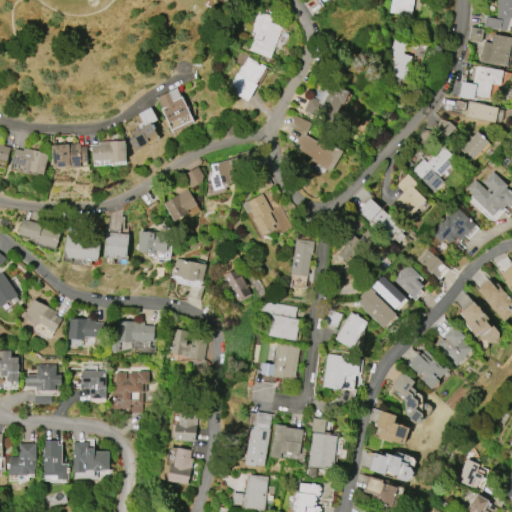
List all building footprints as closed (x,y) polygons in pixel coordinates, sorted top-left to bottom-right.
[(414,0),(411,17),(389,13),(391,0),(414,0)] [(497,17),(497,0),(511,0),(511,26),(510,27),(510,31),(483,27),(485,17),(497,17)] [(270,58),(249,50),(256,32),(252,31),(253,28),(252,27),(258,10),(272,16),(270,22),(282,27),(270,58)] [(481,42),(483,29),(469,27),(468,40),(481,42)] [(480,62),(484,41),(491,43),(493,34),(511,37),(511,45),(508,66),(501,64),(500,65),(480,62)] [(404,80),(383,73),(394,40),(407,44),(404,54),(412,57),(404,80)] [(248,101),(228,90),(243,64),(244,64),(248,57),(266,67),(256,83),(258,84),(248,101)] [(478,66),(504,70),(501,86),(492,84),(490,98),(474,95),(473,99),(458,97),(460,81),(475,84),(478,66)] [(306,111),(311,97),(322,101),(330,82),(350,91),(344,104),(341,103),(333,122),(306,111)] [(159,96),(178,88),(182,97),(183,96),(195,123),(173,133),(162,108),(164,107),(159,96)] [(469,101),(499,107),(495,123),(466,117),(469,101)] [(135,128),(139,125),(139,124),(143,122),(138,114),(151,106),(159,120),(152,124),(158,134),(148,140),(150,143),(143,147),(144,148),(137,152),(130,140),(133,138),(131,136),(133,135),(131,132),(136,129),(135,128)] [(331,172),(312,160),(313,158),(295,146),(303,133),(291,125),(297,115),(311,124),(305,133),(328,147),(330,144),(344,152),(331,172)] [(489,142),(471,160),(460,150),(468,142),(466,140),(471,135),(472,137),(477,131),(489,142)] [(111,159),(93,161),(92,146),(100,146),(100,142),(126,140),(127,161),(111,162),(111,159)] [(11,148),(7,162),(0,160),(0,141),(4,142),(3,146),(11,148)] [(55,167),(53,146),(81,143),(81,147),(87,146),(88,161),(81,162),(82,167),(69,168),(69,166),(55,167)] [(12,163),(15,149),(24,150),(24,148),(49,153),(45,174),(30,170),(29,175),(23,173),(24,166),(12,163)] [(425,163),(435,153),(437,155),(444,148),(457,160),(440,177),(444,181),(433,191),(411,169),(422,159),(425,163)] [(213,191),(209,178),(211,173),(209,165),(234,158),(241,182),(213,191)] [(190,187),(204,182),(199,167),(184,172),(190,187)] [(484,182),(492,172),(507,185),(505,188),(511,195),(511,204),(511,206),(509,205),(508,206),(506,205),(503,208),(504,208),(494,220),(487,218),(468,199),(473,193),(467,188),(475,180),(485,190),(488,186),(484,182)] [(396,185),(407,174),(430,196),(408,219),(393,204),(404,192),(396,185)] [(188,189),(196,204),(187,209),(189,212),(173,220),(164,203),(178,194),(188,189)] [(262,194),(272,211),(270,213),(275,223),(272,225),(275,229),(263,235),(254,219),(255,218),(251,211),(247,213),(242,205),(262,194)] [(357,212),(371,197),(401,225),(388,240),(360,214),(357,212)] [(476,225),(462,240),(457,236),(450,244),(444,239),(441,242),(432,234),(438,227),(437,226),(443,220),(444,221),(447,218),(446,216),(450,211),(451,212),(456,207),(476,225)] [(57,247),(36,242),(37,239),(18,234),(22,218),(43,224),(42,227),(61,231),(57,247)] [(139,251),(141,230),(168,233),(166,252),(156,251),(156,252),(139,251)] [(352,234),(359,240),(368,231),(377,239),(351,267),(338,255),(345,247),(342,245),(352,234)] [(127,260),(104,257),(107,232),(129,234),(127,260)] [(98,261),(64,256),(67,237),(101,242),(98,261)] [(291,274),(296,239),(314,241),(313,255),(310,255),(308,276),(291,274)] [(416,261),(427,249),(446,266),(436,277),(432,273),(431,275),(425,270),(428,267),(423,264),(421,266),(416,261)] [(172,275),(175,258),(206,263),(203,280),(172,275)] [(393,279),(406,264),(422,278),(419,282),(423,286),(413,297),(393,279)] [(511,290),(508,286),(510,284),(501,274),(511,264),(511,290)] [(239,302),(224,275),(238,267),(249,286),(248,287),(252,294),(239,302)] [(1,308),(0,306),(0,272),(1,272),(18,296),(17,296),(20,301),(17,303),(14,299),(1,308)] [(406,297),(395,309),(372,287),(382,276),(406,297)] [(477,289),(489,279),(494,285),(497,283),(511,301),(511,314),(503,322),(483,297),(483,296),(477,289)] [(201,299),(201,286),(188,286),(188,298),(201,299)] [(383,327),(363,308),(364,307),(357,300),(369,287),(375,293),(373,294),(394,314),(383,327)] [(267,334),(271,316),(259,309),(266,299),(275,304),(295,307),(293,318),(297,319),(294,338),(267,334)] [(24,316),(34,300),(40,304),(41,303),(57,312),(56,315),(62,319),(55,332),(40,323),(39,325),(24,316)] [(460,313),(473,301),(484,314),(480,317),(484,322),(486,320),(492,327),(494,325),(500,332),(501,333),(500,340),(495,344),(488,343),(485,339),(483,341),(478,335),(476,337),(471,332),(465,325),(466,320),(460,313)] [(368,322),(361,335),(351,352),(333,342),(337,335),(350,312),(368,322)] [(69,337),(70,318),(103,320),(102,338),(86,337),(86,338),(69,337)] [(133,340),(133,343),(117,341),(117,340),(118,320),(145,322),(145,325),(152,326),(152,330),(155,330),(154,339),(154,340),(140,339),(133,340)] [(195,338),(196,334),(208,336),(208,338),(204,360),(188,357),(189,356),(170,353),(173,339),(175,326),(188,329),(186,338),(185,346),(190,347),(191,343),(194,344),(195,338)] [(447,333),(454,326),(461,332),(465,337),(463,340),(472,349),(457,365),(452,360),(450,361),(434,346),(444,337),(447,333)] [(295,380),(272,376),(276,344),(300,347),(295,380)] [(449,369),(431,389),(420,380),(425,375),(422,372),(420,375),(408,364),(417,353),(420,356),(427,348),(449,369)] [(0,351),(11,351),(11,357),(18,357),(19,382),(7,382),(7,376),(0,377),(0,351)] [(323,387),(327,354),(358,358),(356,374),(345,373),(343,390),(323,387)] [(37,365),(56,365),(56,375),(62,375),(62,385),(60,385),(60,395),(53,395),(53,404),(35,404),(34,389),(38,389),(38,387),(26,387),(26,374),(37,374),(37,365)] [(81,371),(106,371),(106,377),(107,377),(107,383),(106,383),(106,399),(91,399),(91,388),(84,388),(84,384),(81,384),(81,371)] [(115,372),(125,372),(125,378),(129,378),(129,372),(137,372),(137,371),(147,371),(146,381),(145,381),(144,390),(141,390),(140,411),(130,411),(130,406),(113,407),(113,391),(115,391),(115,372)] [(391,386),(402,372),(415,381),(411,386),(415,389),(416,394),(414,398),(418,401),(418,406),(416,409),(423,415),(423,419),(420,423),(415,423),(408,417),(406,413),(405,400),(398,395),(400,393),(391,386)] [(179,411),(196,412),(194,442),(174,441),(175,424),(178,424),(179,411)] [(257,411),(272,414),(262,471),(243,467),(251,427),(254,428),(257,411)] [(376,427),(381,411),(396,416),(394,423),(410,428),(405,443),(402,442),(401,444),(393,441),(392,443),(379,439),(382,428),(376,427)] [(313,418),(326,419),(325,431),(331,431),(330,435),(337,435),(334,469),(308,466),(311,432),(322,433),(322,431),(312,430),(313,418)] [(270,457),(275,424),(286,426),(286,427),(303,430),(299,456),(282,453),(281,459),(270,457)] [(69,464),(70,479),(58,480),(58,476),(42,476),(41,441),(57,441),(58,444),(62,444),(63,465),(69,464)] [(510,445),(511,441),(511,446),(508,453),(501,449),(505,442),(510,445)] [(109,451),(109,470),(101,470),(101,471),(93,471),(93,470),(86,470),(86,472),(72,472),(73,442),(89,442),(88,448),(94,448),(94,451),(109,451)] [(19,444),(36,444),(36,475),(9,475),(9,457),(19,457),(19,444)] [(177,448),(192,450),(190,458),(193,459),(190,484),(169,481),(171,465),(175,466),(177,448)] [(369,470),(375,453),(385,456),(386,453),(393,455),(394,451),(413,457),(416,462),(410,480),(406,483),(398,481),(399,479),(397,478),(397,477),(391,475),(392,471),(386,470),(385,475),(369,470)] [(459,475),(467,459),(480,465),(478,468),(485,471),(481,480),(480,480),(476,489),(461,483),(464,477),(459,475)] [(268,476),(265,511),(232,508),(233,493),(246,494),(248,474),(268,476)] [(364,491),(369,476),(383,481),(383,483),(397,488),(398,486),(404,489),(397,508),(380,502),(380,500),(376,499),(377,495),(364,491)] [(300,483),(320,485),(319,496),(316,496),(315,506),(320,507),(319,511),(295,511),(297,493),(299,493),(300,483)] [(466,511),(477,494),(489,501),(486,505),(494,510),(492,511),(466,511)]
